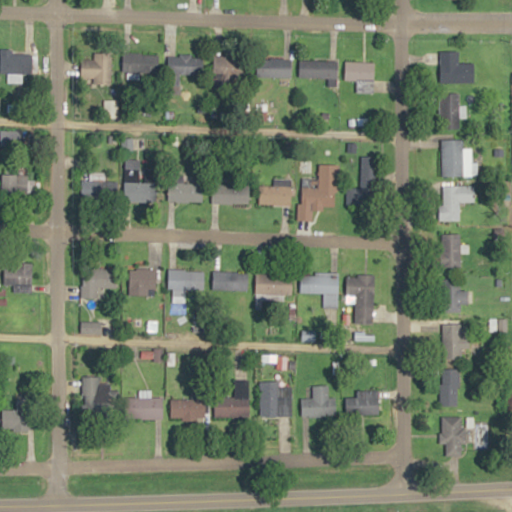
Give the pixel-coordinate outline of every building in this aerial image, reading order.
[(0,73),(31,74),(31,53),(12,53),(12,48),(0,48),(0,73)] [(441,82),(475,82),(475,63),(459,63),(459,50),(441,50),(441,82)] [(126,75),(157,75),(157,53),(126,53),(126,75)] [(81,77),(115,78),(115,56),(81,55),(81,77)] [(168,74),(208,74),(208,55),(168,55),(168,74)] [(244,55),(214,55),(214,75),(244,75),(244,55)] [(291,77),(292,58),(257,57),(256,76),(291,77)] [(298,77),(327,77),(327,83),(337,83),(337,60),(298,60),(298,77)] [(373,61),(344,61),(344,80),(356,80),(356,91),(373,91),(373,61)] [(459,128),(459,92),(442,92),(442,128),(459,128)] [(442,139),(442,175),(464,175),(464,139),(442,139)] [(157,202),(157,165),(141,165),(141,159),(124,159),(124,202),(157,202)] [(80,180),(80,199),(105,199),(105,172),(89,172),(89,180),(80,180)] [(1,175),(1,192),(29,192),(29,175),(1,175)] [(302,205),(335,205),(335,181),(319,181),(319,187),(302,187),(302,205)] [(203,182),(169,182),(169,201),(203,201),(203,182)] [(291,182),(260,182),(260,205),(291,205),(291,182)] [(212,184),(212,203),(248,203),(248,184),(212,184)] [(476,185),(442,184),(441,220),(460,221),(461,201),(475,202),(476,185)] [(346,207),(376,207),(376,186),(346,186),(346,207)] [(442,233),(442,267),(463,267),(463,233),(442,233)] [(3,285),(33,285),(33,262),(3,262),(3,285)] [(118,269),(82,269),(82,298),(99,298),(99,289),(118,289),(118,269)] [(129,269),(129,296),(156,296),(156,269),(129,269)] [(167,269),(167,292),(211,292),(211,269),(167,269)] [(248,291),(248,273),(228,273),(228,291),(248,291)] [(301,273),(301,294),(324,294),(324,308),(339,308),(339,273),(301,273)] [(256,274),(256,296),(293,296),(293,274),(256,274)] [(374,310),(374,275),(347,275),(347,302),(356,302),(356,310),(374,310)] [(469,289),(461,289),(461,283),(443,283),(443,313),(461,313),(461,303),(469,303),(469,289)] [(117,323),(99,323),(99,332),(117,332),(117,323)] [(442,359),(462,359),(462,348),(470,348),(470,338),(461,338),(461,324),(442,324),(442,359)] [(442,406),(459,406),(459,369),(442,369),(442,406)] [(100,384),(100,376),(81,376),(81,413),(112,413),(112,384),(100,384)] [(329,386),(312,386),(312,398),(300,398),(300,417),(334,418),(335,398),(329,398),(329,386)] [(292,388),(260,388),(260,417),(292,417),(292,388)] [(379,391),(356,391),(356,398),(346,398),(346,415),(379,415),(379,391)] [(36,431),(36,398),(16,398),(16,410),(2,410),(2,431),(36,431)] [(164,419),(164,398),(125,398),(125,419),(164,419)] [(206,418),(206,398),(170,398),(170,418),(206,418)] [(214,398),(214,417),(250,417),(250,398),(214,398)] [(440,444),(446,444),(446,455),(463,456),(464,417),(441,416),(440,444)]
